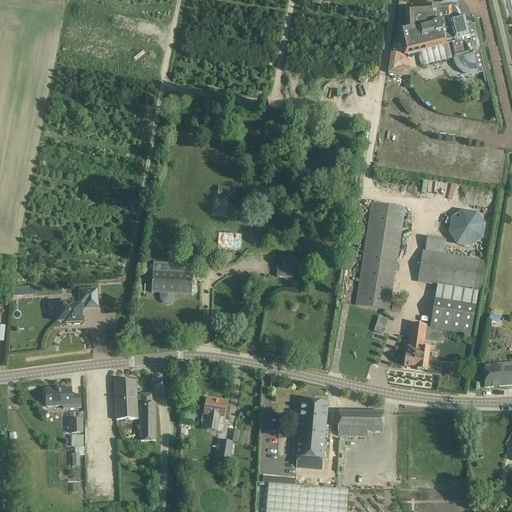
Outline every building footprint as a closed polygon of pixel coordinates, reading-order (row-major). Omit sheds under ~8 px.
[(477,38),(475,25),(471,26),(469,25),(468,25),(466,25),(464,17),(460,19),(459,16),(459,14),(458,12),(457,10),(456,9),(454,7),(455,5),(454,3),(452,3),(450,3),(447,3),(445,3),(443,4),(441,4),(439,6),(431,6),(431,9),(405,10),(406,27),(397,29),(404,56),(423,52),(427,66),(451,60),(452,63),(456,69),(463,73),(470,75),(474,75),(477,75),(484,73),(479,53),(481,52),(477,38)] [(390,53),(388,74),(408,77),(410,68),(402,67),(399,62),(400,55),(390,53)] [(467,132),(497,132),(497,121),(467,121),(467,132)] [(218,187),(217,198),(229,199),(230,188),(218,187)] [(405,209),(371,204),(355,306),(389,311),(405,209)] [(485,227),(476,215),(462,213),(450,221),(448,236),(456,248),(470,250),(482,242),(485,227)] [(417,283),(437,286),(478,293),(481,294),(486,262),(443,255),(425,251),(423,251),(417,283)] [(297,258),(278,256),(276,277),(293,279),(294,268),(296,269),(297,258)] [(152,294),(160,294),(160,298),(161,302),(164,305),(167,306),(171,305),(174,302),(175,300),(176,295),(192,296),(193,275),(186,274),(186,267),(169,266),(168,273),(153,273),(152,294)] [(478,293),(437,286),(429,331),(470,338),(478,293)] [(84,309),(98,308),(96,288),(78,290),(79,304),(83,304),(84,309)] [(21,295),(20,289),(13,290),(13,298),(20,297),(21,295)] [(73,304),(57,305),(57,307),(56,307),(56,313),(58,313),(58,322),(66,322),(66,324),(82,323),(81,306),(73,306),(73,304)] [(407,356),(406,356),(405,367),(417,368),(417,370),(427,371),(429,351),(423,350),(426,327),(411,325),(408,348),(407,356)] [(511,362),(484,365),(485,388),(511,385),(511,362)] [(156,442),(155,404),(152,404),(152,395),(136,395),(136,382),(115,383),(116,421),(141,420),(141,442),(156,442)] [(81,409),(80,395),(72,395),(72,388),(46,389),(46,407),(63,407),(63,409),(81,409)] [(204,416),(207,416),(205,430),(218,432),(220,418),(224,419),(227,404),(207,400),(204,416)] [(328,404),(301,402),(296,467),(322,470),(328,404)] [(367,438),(367,433),(383,433),(383,412),(338,411),(338,437),(367,438)] [(70,435),(76,435),(83,435),(83,421),(70,421),(70,435)] [(243,444),(244,431),(233,430),(233,443),(243,444)] [(84,437),(76,437),(76,448),(84,448),(84,437)] [(228,464),(232,445),(220,442),(215,461),(228,464)] [(262,483),(268,484),(294,486),(295,480),(263,477),(262,483)] [(265,511),(346,511),(349,491),(294,486),(268,484),(265,511)] [(479,508),(484,511),(492,511),(503,497),(497,492),(490,501),(487,499),(479,508)]
